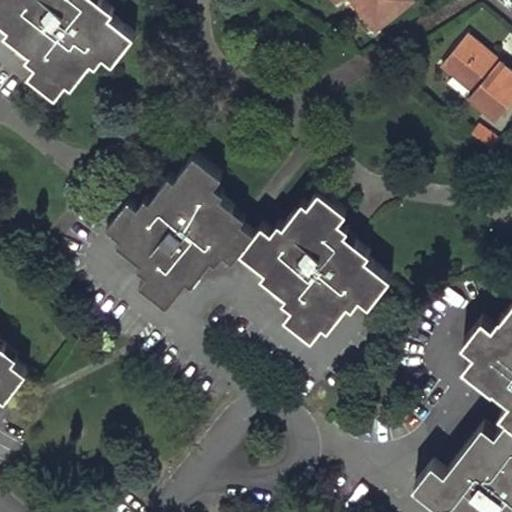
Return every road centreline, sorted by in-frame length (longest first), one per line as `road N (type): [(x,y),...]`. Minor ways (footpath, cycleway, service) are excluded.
road 1 (unknown): [(304,455),(378,466),(428,444),(459,400),(440,360),(467,316)]
road 2 (residential): [(224,448),(233,474),(256,488),(294,476),(304,455),(288,416),(262,409),(234,423)]
road 3 (unknown): [(214,364),(239,300),(323,345)]
